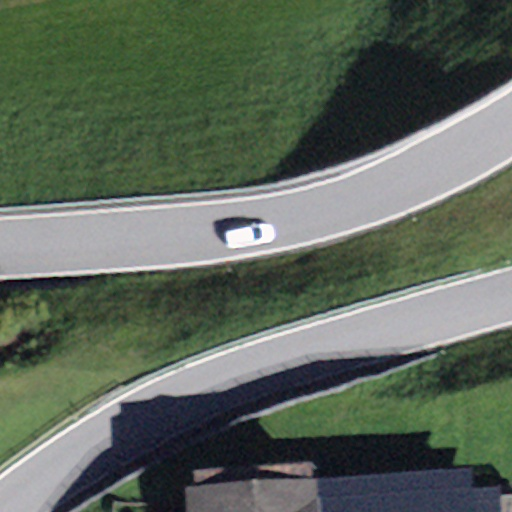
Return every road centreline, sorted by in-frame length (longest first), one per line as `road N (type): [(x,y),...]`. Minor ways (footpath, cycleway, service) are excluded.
road 1 (tertiary): [(2,511),(64,462),(182,397),(511,298)]
road 2 (tertiary): [(511,129),(326,211),(139,238),(0,243)]
